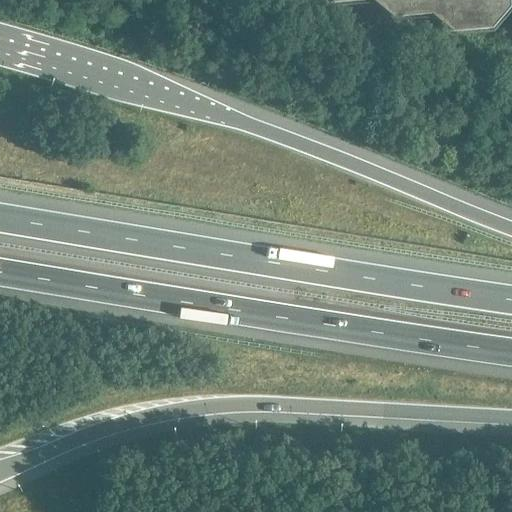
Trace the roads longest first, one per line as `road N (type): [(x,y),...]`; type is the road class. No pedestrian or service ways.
road 1 (motorway): [(511,229),(223,116),(0,45)]
road 2 (motorway): [(0,470),(103,431),(195,409),(511,418)]
road 3 (motorway): [(511,297),(0,218)]
road 4 (motorway): [(0,272),(511,351)]
